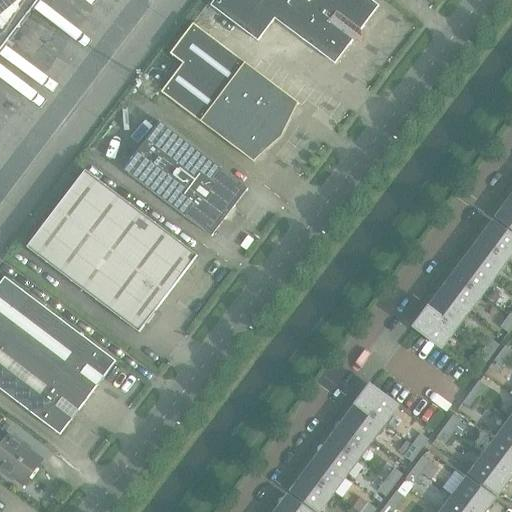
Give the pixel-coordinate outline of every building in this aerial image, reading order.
[(0,0),(0,51),(28,15),(38,0),(0,0)] [(215,0),(211,6),(257,42),(274,19),(335,65),(353,42),(362,40),(361,31),(364,27),(379,7),(369,0),(215,0)] [(183,65),(161,93),(253,163),(264,150),(266,152),(282,138),(291,120),(288,117),(298,104),(193,24),(170,55),(183,65)] [(160,123),(124,171),(211,238),(248,190),(160,123)] [(85,172),(27,249),(139,334),(197,257),(165,233),(105,187),(85,172)] [(511,202),(509,200),(496,218),(511,229),(511,202)] [(511,255),(511,237),(493,223),(479,240),(507,261),(511,255)] [(507,261),(479,240),(466,258),(494,279),(507,261)] [(494,279),(466,258),(453,275),(481,296),(494,279)] [(481,296),(453,275),(440,293),(468,314),(481,296)] [(0,285),(0,390),(60,436),(88,399),(116,362),(5,278),(0,285)] [(468,314),(440,293),(427,310),(455,331),(468,314)] [(455,331),(427,310),(413,328),(442,349),(455,331)] [(508,333),(511,328),(511,319),(509,317),(500,328),(508,333)] [(490,357),(499,346),(491,340),(483,352),(490,357)] [(505,364),(511,353),(511,352),(505,347),(497,358),(505,364)] [(482,368),(490,357),(483,352),(474,363),(482,368)] [(496,375),(505,364),(497,358),(489,369),(496,375)] [(478,399),(487,388),(479,382),(471,393),(478,399)] [(398,407),(376,391),(370,386),(356,405),(384,426),(398,407)] [(470,410),(478,399),(471,393),(462,404),(470,410)] [(384,426),(356,405),(343,422),(371,443),(384,426)] [(453,433),(461,422),(453,417),(445,428),(453,433)] [(371,443),(343,422),(330,439),(358,460),(371,443)] [(511,423),(509,422),(496,439),(511,450),(511,423)] [(444,444),(453,433),(445,428),(437,438),(444,444)] [(420,452),(428,441),(420,435),(412,446),(420,452)] [(9,436),(0,447),(0,469),(23,487),(42,461),(9,436)] [(358,460),(330,439),(317,456),(345,477),(358,460)] [(511,476),(511,450),(496,439),(483,456),(511,477),(511,476)] [(411,463),(420,452),(412,446),(404,457),(411,463)] [(345,477),(317,456),(304,474),(332,495),(345,477)] [(511,477),(483,456),(470,474),(498,495),(511,477)] [(422,474),(430,464),(422,458),(414,469),(422,474)] [(414,485),(422,474),(414,469),(406,480),(414,485)] [(394,486),(402,476),(394,470),(386,481),(394,486)] [(319,511),(332,495),(304,474),(291,492),(317,511),(319,511)] [(485,511),(494,500),(466,479),(452,497),(471,511),(485,511)] [(385,497),(394,486),(386,481),(378,492),(385,497)] [(396,509),(404,498),(396,492),(388,503),(396,509)] [(307,511),(287,497),(275,511),(307,511)] [(471,511),(452,497),(441,511),(471,511)] [(393,511),(396,509),(388,503),(381,511),(393,511)]
